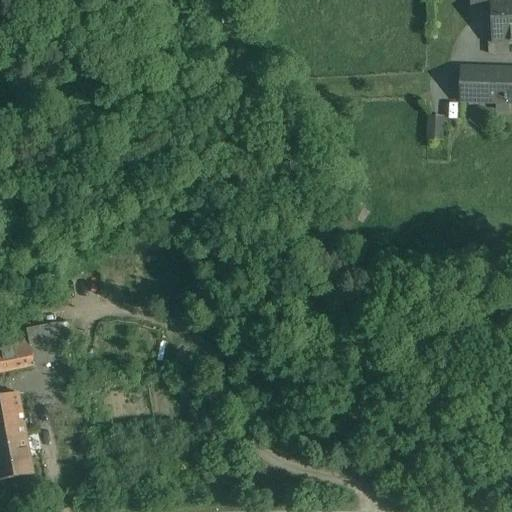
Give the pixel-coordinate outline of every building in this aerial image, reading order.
[(511,0),(471,0),(472,8),(493,7),(493,41),(511,40),(511,0)] [(511,65),(466,64),(465,104),(511,105),(511,65)] [(444,114),(429,115),(431,140),(445,139),(444,114)] [(30,343),(0,348),(0,374),(35,368),(30,343)] [(19,394),(0,398),(0,481),(35,475),(19,394)]
